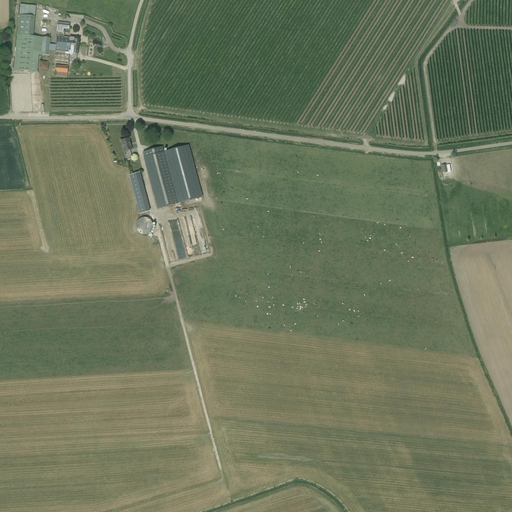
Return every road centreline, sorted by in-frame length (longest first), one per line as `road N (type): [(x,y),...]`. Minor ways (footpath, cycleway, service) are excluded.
road 1 (unclassified): [(130,117),(419,154),(511,143)]
road 2 (unclassified): [(0,118),(130,117)]
